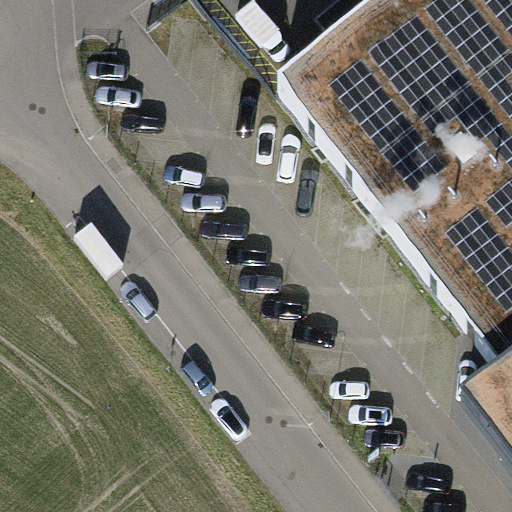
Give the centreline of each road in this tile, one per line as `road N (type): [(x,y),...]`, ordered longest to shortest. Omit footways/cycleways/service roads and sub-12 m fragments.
road 1 (unclassified): [(319,511),(20,131)]
road 2 (unclassified): [(20,131),(3,0)]
